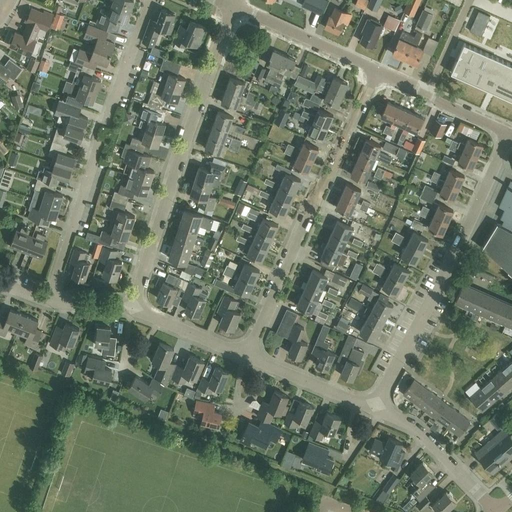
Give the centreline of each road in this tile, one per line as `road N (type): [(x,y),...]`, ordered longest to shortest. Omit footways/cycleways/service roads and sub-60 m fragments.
road 1 (residential): [(131,309),(235,7)]
road 2 (residential): [(243,355),(378,70)]
road 3 (unclassified): [(374,407),(509,134)]
road 4 (unclassified): [(497,511),(414,429),(374,407)]
road 5 (residential): [(56,302),(98,148)]
road 6 (unclassified): [(378,70),(235,7)]
road 7 (unclassified): [(509,134),(378,70)]
road 8 (unclassified): [(374,407),(243,355)]
road 9 (residential): [(107,119),(151,0)]
road 10 (unclassified): [(243,355),(131,309)]
